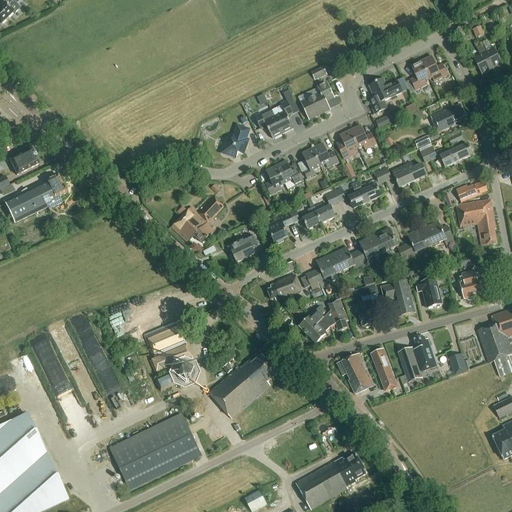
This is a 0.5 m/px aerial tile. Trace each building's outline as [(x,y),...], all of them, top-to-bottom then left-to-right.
[(6,0),(3,3),(2,2),(0,4),(0,25),(13,13),(14,14),(20,8),(17,4),(20,0),(6,0)] [(481,27),(473,30),(477,39),(485,35),(481,27)] [(494,49),(487,53),(484,46),(480,48),(492,71),(502,65),(494,49)] [(473,60),(482,76),(492,71),(480,48),(477,50),(480,56),(473,60)] [(432,57),(421,62),(430,80),(435,78),(436,81),(448,76),(443,65),(437,67),(432,57)] [(426,82),(430,80),(421,62),(411,67),(416,77),(410,80),(416,91),(427,86),(426,82)] [(325,67),(312,72),(316,80),(329,75),(325,67)] [(375,99),(369,102),(375,115),(388,109),(384,101),(403,92),(398,81),(387,86),(384,80),(369,87),(375,99)] [(318,86),(322,95),(302,104),(309,120),(330,110),(326,102),(335,98),(327,82),(318,86)] [(282,106),(272,111),(283,134),(294,129),(287,117),(293,114),(287,101),(281,104),(282,106)] [(408,107),(411,114),(421,111),(418,103),(408,107)] [(460,106),(453,109),(447,112),(447,111),(431,118),(433,122),(432,123),(438,135),(455,127),(454,126),(467,120),(460,106)] [(273,139),(283,134),(272,111),(262,116),(261,114),(255,116),(261,129),(267,127),(273,139)] [(411,124),(425,119),(422,112),(408,118),(411,124)] [(389,116),(377,122),(380,129),(392,123),(389,116)] [(226,141),(222,151),(224,155),(234,158),(245,153),(248,143),(247,139),(249,132),(248,129),(237,126),(232,141),(229,140),(226,141)] [(350,131),(359,149),(364,147),(365,150),(377,145),(372,134),(366,137),(361,126),(350,131)] [(354,151),(359,149),(350,131),(340,136),(343,143),(337,146),(345,160),(356,155),(354,151)] [(430,136),(416,142),(419,149),(433,142),(430,136)] [(454,152),(459,163),(473,156),(468,145),(460,149),(457,144),(463,141),(460,136),(449,141),(454,152)] [(312,149),(321,167),(326,165),(328,169),(339,163),(334,152),(328,155),(323,144),(312,149)] [(313,171),(321,167),(312,149),(302,154),(310,170),(304,173),(307,179),(315,175),(313,171)] [(445,169),(459,163),(454,152),(447,154),(445,150),(435,155),(432,149),(427,151),(432,162),(440,158),(445,169)] [(16,176),(38,165),(31,150),(8,161),(16,176)] [(432,162),(427,151),(421,154),(426,165),(432,162)] [(276,167),(285,185),(293,181),(295,184),(303,180),(300,174),(294,177),(287,161),(276,167)] [(358,178),(351,164),(345,167),(351,181),(358,178)] [(399,189),(414,183),(409,172),(407,166),(395,172),(393,176),(399,189)] [(422,166),(409,172),(414,183),(427,177),(422,166)] [(280,187),(285,185),(276,167),(266,171),(271,182),(265,185),(271,196),(282,190),(280,187)] [(381,172),(386,183),(391,180),(386,170),(381,172)] [(360,187),(368,204),(381,198),(376,187),(386,183),(381,172),(375,175),(377,181),(374,182),(374,181),(360,187)] [(64,187),(63,187),(57,176),(35,187),(45,208),(48,207),(49,210),(62,204),(59,197),(66,193),(65,192),(66,191),(64,187)] [(6,177),(0,179),(0,190),(10,185),(6,177)] [(354,210),(368,204),(360,187),(358,182),(352,185),(357,196),(349,199),(354,210)] [(222,190),(216,184),(212,189),(218,195),(222,190)] [(468,189),(467,187),(456,192),(461,204),(482,196),(482,194),(488,192),(485,185),(483,186),(482,184),(468,189)] [(13,224),(45,208),(35,187),(3,202),(13,224)] [(336,193),(341,203),(346,201),(341,191),(336,193)] [(331,208),(341,203),(336,193),(326,198),(331,208)] [(191,207),(171,227),(188,243),(195,236),(203,244),(216,230),(208,223),(224,207),(214,197),(198,214),(191,207)] [(491,202),(458,207),(461,228),(478,226),(482,247),(496,245),(494,232),(496,232),(491,202)] [(322,225),(336,219),(331,208),(325,211),(322,205),(315,208),(317,214),(322,225)] [(315,208),(309,211),(312,216),(303,220),(308,231),(322,225),(317,214),(315,208)] [(295,211),(289,214),(294,225),(300,222),(295,211)] [(283,227),(269,233),(275,246),(283,243),(283,241),(288,238),(284,229),(294,225),(289,214),(279,218),(283,227)] [(430,240),(425,242),(428,249),(444,242),(446,248),(455,244),(447,227),(441,230),(438,223),(424,229),(430,240)] [(393,228),(377,235),(382,246),(376,249),(379,256),(401,246),(393,228)] [(411,244),(405,247),(412,263),(420,259),(418,253),(428,249),(425,242),(430,240),(424,229),(407,237),(411,244)] [(376,249),(382,246),(377,235),(359,244),(362,251),(356,254),(364,270),(372,266),(369,260),(379,256),(376,249)] [(253,236),(228,247),(231,253),(232,252),(237,263),(255,255),(252,249),(258,246),(253,236)] [(214,255),(224,249),(220,241),(209,248),(214,255)] [(405,266),(412,263),(405,247),(398,250),(405,266)] [(355,274),(364,270),(356,254),(350,256),(347,249),(334,255),(339,265),(333,268),(337,275),(353,268),(355,274)] [(339,265),(334,255),(316,263),(320,270),(313,273),(321,289),(329,285),(327,280),(337,275),(333,268),(339,265)] [(482,260),(464,264),(465,268),(483,264),(482,260)] [(295,262),(285,266),(288,274),(298,270),(295,262)] [(491,275),(500,273),(498,266),(489,268),(491,275)] [(461,276),(462,278),(459,279),(464,300),(489,294),(485,280),(483,280),(482,273),(475,274),(475,272),(461,276)] [(313,293),(321,289),(313,273),(301,279),(307,291),(311,289),(313,293)] [(271,288),(272,290),(268,292),(271,301),(275,300),(276,302),(283,299),(284,301),(301,294),(295,276),(277,283),(278,285),(271,288)] [(375,276),(365,279),(367,286),(377,284),(375,276)] [(407,282),(381,289),(385,303),(394,300),(399,318),(415,314),(407,282)] [(437,289),(432,290),(430,282),(416,286),(418,294),(423,293),(427,310),(442,306),(437,289)] [(375,286),(365,289),(366,295),(377,292),(375,286)] [(360,304),(364,316),(359,317),(362,328),(381,323),(378,312),(374,313),(370,301),(378,299),(377,293),(361,298),(363,304),(360,304)] [(329,306),(331,313),(336,326),(339,331),(341,332),(345,331),(347,328),(345,323),(347,322),(340,301),(329,306)] [(477,332),(489,365),(496,362),(511,357),(511,356),(511,351),(507,338),(511,336),(511,312),(510,313),(510,311),(491,318),(494,326),(477,332)] [(299,328),(307,337),(325,320),(316,312),(299,328)] [(330,329),(336,326),(331,313),(325,320),(307,337),(316,346),(327,335),(325,334),(330,329)] [(179,328),(146,342),(153,359),(186,345),(179,328)] [(413,352),(412,349),(398,354),(409,384),(422,379),(420,374),(438,368),(431,348),(430,348),(428,341),(425,342),(424,338),(414,341),(417,350),(413,352)] [(186,346),(150,361),(156,375),(192,360),(186,346)] [(398,389),(383,352),(371,356),(385,394),(398,389)] [(241,367),(210,393),(232,419),(271,386),(268,382),(278,374),(262,355),(252,364),(250,361),(242,368),(241,367)] [(374,387),(359,355),(341,364),(350,382),(349,383),(355,396),(374,387)] [(469,373),(463,356),(451,359),(456,377),(469,373)] [(511,358),(511,357),(496,362),(501,378),(511,374),(511,358)] [(178,367),(176,374),(179,380),(186,384),(193,381),(195,373),(193,367),(186,364),(178,367)] [(235,371),(229,364),(224,369),(229,375),(235,371)] [(173,372),(156,380),(161,391),(178,384),(173,372)] [(507,393),(497,397),(499,401),(509,396),(507,393)] [(511,398),(496,407),(503,420),(511,415),(511,398)] [(0,427),(0,511),(43,511),(68,500),(27,415),(0,427)] [(11,416),(0,419),(0,425),(13,422),(11,416)] [(182,416),(110,451),(122,476),(117,478),(119,482),(124,479),(130,492),(202,456),(182,416)] [(511,422),(503,427),(505,432),(492,438),(503,462),(511,457),(511,422)] [(332,464),(296,484),(311,510),(348,490),(347,489),(358,483),(356,480),(368,474),(357,454),(345,461),(344,458),(337,462),(337,461),(332,464)] [(263,492),(246,501),(252,511),(258,511),(270,505),(263,492)]
